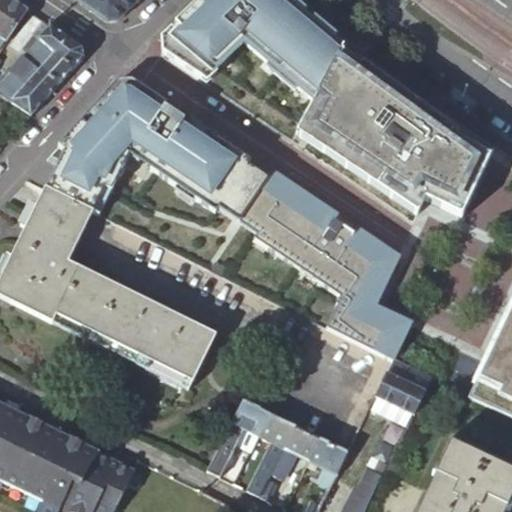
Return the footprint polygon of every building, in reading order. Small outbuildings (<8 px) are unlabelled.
[(6,0),(0,10),(0,40),(5,44),(26,13),(7,0),(6,0)] [(70,0),(107,24),(116,23),(131,10),(138,3),(134,0),(70,0)] [(201,0),(174,27),(166,34),(169,36),(165,40),(163,42),(164,54),(162,56),(200,82),(212,71),(213,73),(236,49),(311,102),(295,135),(416,217),(423,201),(462,219),(491,158),(456,138),(458,136),(431,116),(429,119),(409,104),(411,102),(362,66),(361,68),(332,47),(335,43),(333,42),(336,39),(314,20),(311,23),(303,16),(306,13),(290,0),(201,0)] [(43,24),(30,16),(8,48),(17,54),(31,36),(43,24)] [(43,24),(31,36),(38,40),(49,28),(43,24)] [(52,56),(71,72),(79,63),(82,60),(80,50),(49,28),(38,40),(52,56)] [(52,56),(38,40),(27,52),(43,66),(52,56)] [(39,71),(57,87),(65,78),(71,72),(52,56),(43,66),(39,71)] [(12,76),(45,100),(52,93),(57,87),(39,71),(30,64),(26,68),(18,61),(8,72),(12,76)] [(0,89),(0,98),(29,118),(38,108),(45,100),(12,76),(0,89)] [(63,154),(44,192),(90,215),(105,190),(111,194),(125,166),(121,164),(128,149),(154,167),(150,173),(177,190),(179,187),(197,199),(195,202),(215,216),(222,206),(261,232),(256,239),(271,249),(268,252),(340,300),(336,308),(343,311),(332,334),(373,355),(384,360),(393,341),(401,325),(372,311),(394,261),(353,234),(351,237),(333,225),(335,221),(270,177),(267,181),(246,167),(249,163),(184,119),(182,123),(163,110),(166,107),(131,83),(116,84),(93,109),(88,115),(57,149),(63,154)] [(97,219),(111,194),(105,190),(90,215),(97,219)] [(90,215),(44,192),(0,282),(0,300),(51,326),(55,318),(191,384),(213,338),(66,266),(90,215)] [(271,249),(256,239),(254,242),(268,252),(271,249)] [(222,280),(227,271),(215,265),(210,275),(222,280)] [(511,305),(508,313),(489,353),(467,399),(479,405),(508,418),(511,420),(511,305)] [(343,311),(336,308),(325,331),(332,334),(343,311)] [(55,318),(51,326),(186,393),(191,384),(55,318)] [(401,344),(409,328),(401,325),(393,341),(401,344)] [(401,344),(393,341),(384,360),(392,364),(401,344)] [(374,399),(413,417),(431,383),(412,373),(392,364),(374,399)] [(243,406),(232,427),(240,431),(256,439),(267,418),(243,406)] [(0,511),(0,484),(42,505),(38,511),(115,511),(127,488),(134,474),(0,408),(0,511)] [(267,418),(256,439),(272,447),(266,458),(276,463),(292,430),(267,418)] [(232,427),(216,458),(225,463),(240,431),(232,427)] [(292,430),(276,463),(269,477),(281,482),(293,458),(307,465),(318,443),(292,430)] [(434,477),(417,511),(505,511),(506,511),(509,511),(511,506),(511,470),(448,440),(431,476),(434,477)] [(318,443),(307,465),(322,472),(315,484),(328,491),(346,457),(318,443)] [(216,458),(207,475),(217,479),(225,463),(216,458)] [(365,511),(382,480),(367,473),(358,490),(354,489),(342,511),(365,511)] [(143,479),(134,474),(127,488),(136,493),(143,479)] [(257,477),(248,495),(258,499),(266,482),(257,477)] [(266,482),(258,499),(267,504),(276,487),(266,482)] [(304,511),(317,511),(320,508),(309,503),(304,511)]
